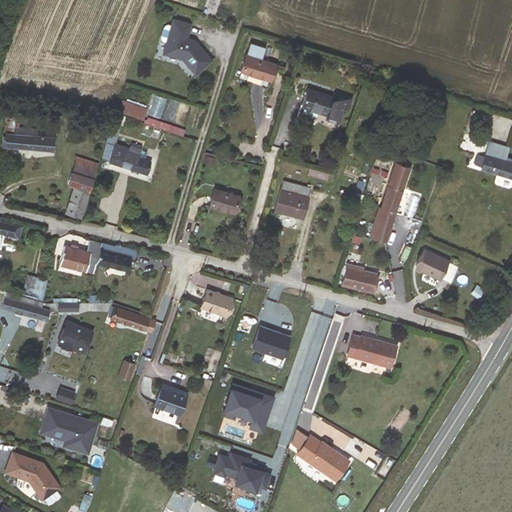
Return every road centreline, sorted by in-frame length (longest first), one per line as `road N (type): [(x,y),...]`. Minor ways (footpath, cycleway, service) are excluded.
road 1 (residential): [(0,211),(169,249),(504,345)]
road 2 (primary): [(395,511),(504,345)]
